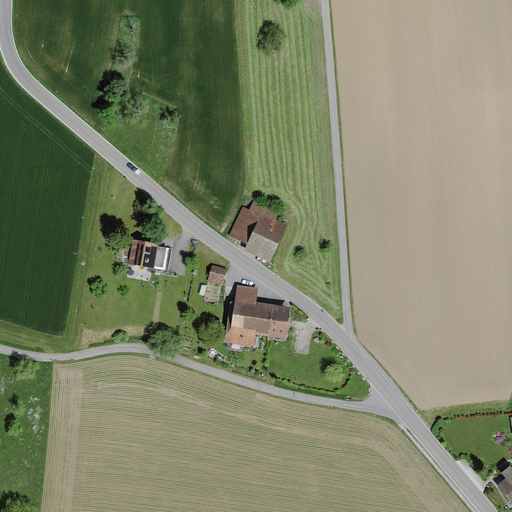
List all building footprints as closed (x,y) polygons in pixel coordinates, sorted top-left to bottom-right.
[(237,237),(272,254),(285,227),(274,222),(278,214),(253,203),(237,237)] [(156,246),(134,242),(131,263),(153,267),(153,266),(163,268),(167,248),(156,246)] [(128,246),(121,245),(119,257),(126,258),(128,246)] [(213,266),(210,278),(223,282),(226,270),(213,266)] [(238,305),(237,305),(232,340),(254,343),(255,330),(270,332),(274,310),(271,309),(271,305),(263,304),(253,303),(255,290),(241,288),(238,305)] [(288,312),(274,310),(270,332),(284,334),(288,312)] [(511,468),(510,467),(503,473),(508,480),(500,486),(511,500),(511,468)]
